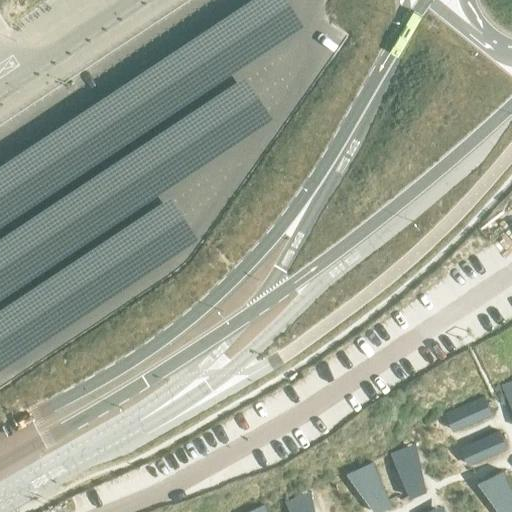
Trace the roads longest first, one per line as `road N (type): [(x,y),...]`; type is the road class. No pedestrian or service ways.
road 1 (primary): [(0,467),(134,391),(313,271),(511,105)]
road 2 (primary): [(425,0),(304,203),(227,287),(159,346),(0,434)]
road 3 (unclassified): [(137,0),(0,90)]
